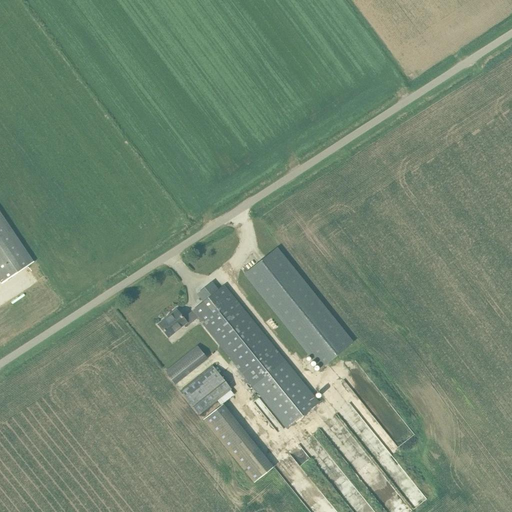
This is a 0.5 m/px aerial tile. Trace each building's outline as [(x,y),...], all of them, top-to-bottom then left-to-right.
[(0,281),(0,282),(1,284),(33,262),(0,213),(0,281)] [(353,342),(277,247),(243,275),(319,369),(353,342)] [(204,301),(192,311),(198,318),(201,322),(200,323),(253,388),(286,428),(318,402),(285,362),(230,293),(223,286),(218,290),(214,286),(211,282),(197,293),(204,301)] [(197,319),(200,323),(201,322),(198,318),(192,311),(191,312),(191,313),(183,319),(176,310),(158,325),(169,338),(184,326),(185,328),(197,319)] [(196,346),(164,372),(175,385),(207,359),(196,346)] [(229,389),(212,366),(180,391),(198,414),(216,399),(229,389)] [(229,389),(216,399),(221,405),(234,395),(229,389)] [(229,412),(223,404),(203,420),(209,427),(229,412)]
